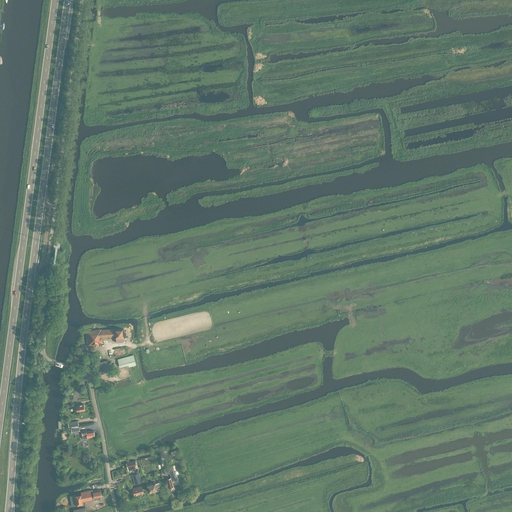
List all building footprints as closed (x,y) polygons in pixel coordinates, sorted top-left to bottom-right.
[(117,342),(124,342),(123,328),(116,329),(101,330),(101,329),(87,331),(88,345),(103,343),(102,337),(116,336),(117,342)] [(133,355),(129,356),(117,360),(120,367),(129,364),(129,367),(136,365),(133,355)] [(111,362),(108,363),(107,360),(97,363),(101,374),(111,371),(110,369),(113,369),(111,362)] [(82,431),(82,435),(83,439),(88,438),(87,437),(95,436),(94,430),(86,431),(86,430),(82,431)] [(135,460),(126,463),(127,467),(133,466),(134,468),(137,467),(135,460)] [(173,466),(164,468),(165,474),(170,473),(171,477),(172,481),(177,480),(173,466)] [(138,473),(132,475),(135,484),(141,482),(138,473)] [(160,486),(160,482),(156,483),(155,482),(147,484),(149,491),(157,489),(157,487),(160,486)] [(132,488),(135,495),(144,493),(142,485),(132,488)] [(82,494),(72,496),(69,496),(71,506),(78,504),(78,505),(83,503),(83,501),(94,499),(94,498),(93,490),(81,492),(82,494)]
